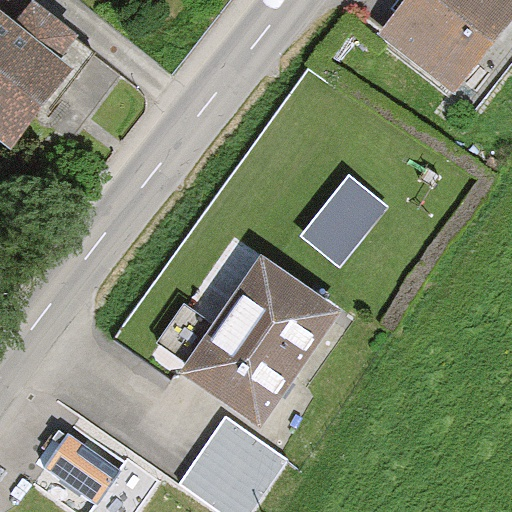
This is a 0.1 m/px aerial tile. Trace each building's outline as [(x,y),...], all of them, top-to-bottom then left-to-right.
[(0,145),(6,150),(88,44),(30,0),(21,0),(9,16),(0,8),(0,145)] [(511,0),(402,0),(375,36),(458,99),(511,26),(511,0)] [(252,255),(175,369),(260,427),(338,313),(252,255)] [(259,511),(290,465),(223,422),(179,490),(214,511),(259,511)] [(120,511),(136,490),(73,446),(43,488),(76,511),(120,511)]
